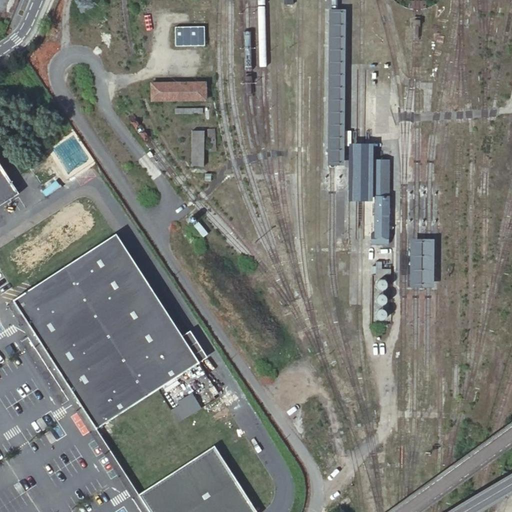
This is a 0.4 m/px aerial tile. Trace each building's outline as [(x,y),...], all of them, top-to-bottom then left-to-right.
[(205,26),(176,26),(175,46),(205,46),(205,26)] [(203,82),(148,81),(147,98),(203,99),(203,82)] [(212,151),(212,130),(188,130),(188,168),(201,168),(201,151),(212,151)] [(373,135),(373,147),(388,147),(388,135),(373,135)] [(389,246),(388,161),(373,161),(373,236),(370,236),(370,246),(389,246)] [(0,167),(0,199),(15,189),(0,167)] [(72,394),(93,426),(195,358),(112,229),(10,298),(31,330),(60,375),(72,394)] [(5,301),(26,334),(31,330),(10,298),(5,301)] [(66,398),(72,394),(60,375),(31,330),(26,334),(18,339),(59,402),(66,398)] [(188,387),(173,398),(175,401),(183,412),(198,402),(188,387)] [(66,398),(139,511),(147,511),(135,492),(93,426),(72,394),(66,398)] [(175,401),(168,406),(175,417),(183,412),(175,401)] [(324,478),(337,475),(327,430),(314,433),(324,478)] [(210,442),(135,492),(147,511),(253,511),(255,511),(210,442)]
